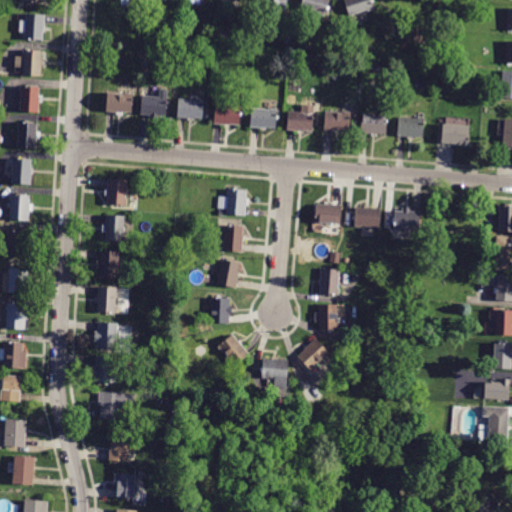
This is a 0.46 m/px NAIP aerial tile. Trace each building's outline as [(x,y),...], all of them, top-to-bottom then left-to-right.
[(260,0),(260,6),(286,9),(286,0),(260,0)] [(329,0),(325,15),(324,16),(318,15),(319,13),(301,9),(302,0),(329,0)] [(369,0),(373,10),(368,11),(368,10),(347,16),(342,0),(369,0)] [(31,39),(22,38),(23,32),(19,32),(20,20),(25,21),(26,14),(46,16),(43,40),(31,39)] [(292,45),(284,44),(285,35),(293,36),(292,45)] [(419,46),(415,40),(421,35),(425,41),(419,46)] [(329,49),(320,48),(320,38),(329,39),(329,49)] [(42,75),(22,74),(23,65),(15,65),(15,54),(22,55),(22,48),(43,49),(42,75)] [(511,98),(500,98),(502,71),(511,71),(511,98)] [(33,112),(20,111),(22,93),(20,93),(20,86),(40,88),(39,97),(40,97),(39,113),(33,112)] [(143,115),(141,115),(142,96),(159,97),(160,89),(168,90),(166,117),(159,116),(159,118),(150,118),(150,115),(143,115)] [(109,112),(107,112),(108,93),(127,94),(127,93),(133,94),(132,114),(122,113),(122,115),(117,115),(117,113),(109,112)] [(203,119),(178,118),(179,98),(198,100),(198,99),(204,99),(203,119)] [(240,125),(230,124),(230,125),(214,124),(216,105),(234,107),(234,105),(241,106),(240,125)] [(310,131),(303,130),(303,131),(287,130),(289,111),(301,112),(302,105),(314,106),(313,131),(310,131)] [(276,128),(251,127),(252,108),(270,109),(270,108),(277,109),(276,128)] [(329,130),(324,130),(325,111),(344,112),(351,112),(349,131),(329,130)] [(362,130),(363,115),(381,116),(381,115),(387,115),(386,134),(362,133),(362,130)] [(442,123),(446,123),(446,117),(470,119),(468,145),(441,143),(442,123)] [(399,118),(418,119),(418,118),(424,118),(423,137),(398,136),(399,118)] [(504,120),(511,120),(511,146),(502,146),(504,120)] [(18,138),(19,129),(18,128),(18,122),(38,124),(37,133),(38,133),(36,149),(17,147),(18,138)] [(32,171),(31,185),(11,183),(13,165),(12,165),(12,159),(33,161),(32,171)] [(108,180),(108,179),(127,180),(126,199),(128,199),(127,205),(107,204),(108,196),(105,196),(105,193),(106,189),(108,189),(108,180)] [(232,189),(247,190),(246,199),(249,199),(249,207),(246,206),(246,216),(228,215),(228,217),(219,217),(219,211),(226,212),(227,209),(218,209),(218,196),(226,197),(227,189),(232,189)] [(31,206),(29,221),(9,219),(11,201),(10,201),(11,195),(31,197),(31,206)] [(340,205),(341,205),(340,225),(322,223),(321,224),(315,223),(317,204),(326,205),(326,204),(340,205)] [(511,231),(498,230),(500,212),(498,212),(499,206),(511,207),(511,231)] [(379,208),(381,209),(379,228),(361,226),(361,227),(355,227),(357,207),(366,208),(366,207),(379,208)] [(419,213),(421,213),(419,231),(400,229),(400,231),(394,230),(395,211),(419,213)] [(125,218),(124,235),(125,235),(125,242),(105,240),(105,232),(103,232),(103,225),(105,225),(106,215),(125,216),(125,218)] [(243,245),(242,252),(224,250),(225,232),(224,232),(224,225),(244,227),(243,245)] [(30,244),(30,251),(27,250),(26,258),(7,256),(9,237),(8,237),(8,231),(28,233),(27,239),(31,240),(30,244)] [(511,272),(495,271),(497,246),(496,246),(496,235),(511,236),(511,272)] [(100,252),(100,251),(119,252),(118,271),(119,271),(119,277),(99,276),(100,252)] [(125,259),(136,259),(136,267),(125,267),(125,259)] [(236,286),(236,288),(217,284),(221,266),(219,266),(220,260),(240,263),(238,272),(239,272),(236,286)] [(29,281),(28,294),(8,292),(10,274),(9,273),(9,267),(30,269),(29,281)] [(338,286),(338,288),(339,288),(339,295),(320,293),(320,284),(321,268),(340,270),(338,286)] [(511,300),(496,300),(498,275),(511,275),(511,300)] [(98,288),(98,286),(117,287),(116,307),(117,307),(117,313),(97,312),(98,288)] [(230,322),(230,324),(210,323),(211,304),(210,304),(210,298),(230,298),(229,307),(230,306),(233,306),(233,314),(230,314),(230,322)] [(26,315),(25,330),(6,328),(7,310),(6,310),(7,304),(27,306),(26,315)] [(338,322),(338,324),(339,324),(339,330),(319,330),(319,322),(315,322),(315,313),(318,313),(318,305),(338,305),(338,322)] [(511,335),(495,335),(496,310),(511,310),(511,335)] [(118,326),(117,342),(118,342),(118,349),(97,348),(97,341),(95,341),(95,331),(98,331),(99,322),(118,324),(118,326)] [(248,352),(250,354),(234,366),(223,351),(222,352),(218,347),(233,335),(239,342),(239,341),(248,352)] [(311,371),(298,356),(305,350),(304,349),(316,338),(329,353),(315,365),(316,366),(311,371)] [(26,367),(23,367),(23,369),(4,368),(4,362),(0,362),(0,349),(5,349),(5,342),(23,343),(23,352),(27,352),(26,367)] [(511,362),(511,369),(494,369),(495,343),(511,343),(511,362)] [(96,357),(96,356),(116,358),(115,377),(116,377),(115,383),(96,382),(96,372),(95,372),(96,357)] [(287,386),(273,384),(274,378),(269,378),(269,379),(262,378),(264,359),(273,360),(273,359),(289,360),(287,386)] [(4,378),(4,375),(21,377),(20,389),(21,389),(20,402),(1,400),(2,385),(3,386),(4,378)] [(510,379),(509,400),(485,399),(486,382),(501,382),(501,379),(510,379)] [(99,401),(99,392),(134,394),(133,412),(121,411),(121,420),(100,419),(101,405),(99,405),(99,401)] [(286,406),(285,413),(277,412),(277,405),(286,406)] [(509,409),(507,444),(488,442),(488,441),(478,440),(479,424),(489,425),(489,417),(483,417),(483,407),(509,408),(509,409)] [(25,447),(4,446),(6,419),(26,420),(25,447)] [(128,441),(128,449),(130,449),(128,463),(109,461),(111,435),(129,437),(128,441)] [(35,469),(34,486),(13,484),(15,456),(36,457),(35,469)] [(122,474),(136,475),(134,499),(117,498),(116,497),(117,486),(114,486),(115,473),(122,474)] [(468,511),(469,506),(467,506),(468,497),(490,498),(490,505),(495,505),(494,511),(468,511)] [(24,511),(25,500),(48,502),(47,511),(24,511)]
